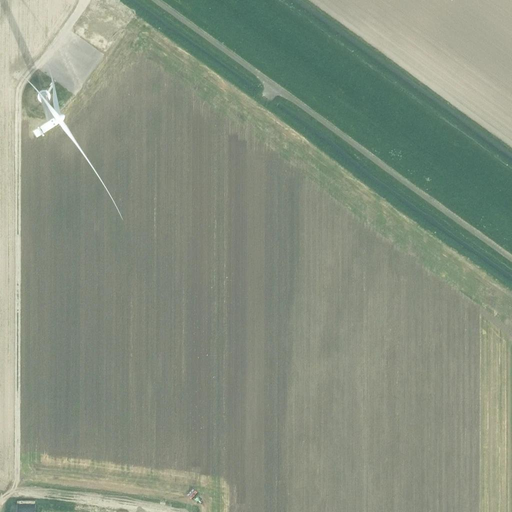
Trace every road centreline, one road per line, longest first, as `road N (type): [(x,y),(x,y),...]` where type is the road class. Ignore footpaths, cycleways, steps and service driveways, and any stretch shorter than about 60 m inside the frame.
road 1 (unclassified): [(511,259),(153,0)]
road 2 (track): [(35,67),(19,94),(16,481)]
road 3 (track): [(11,491),(174,511)]
